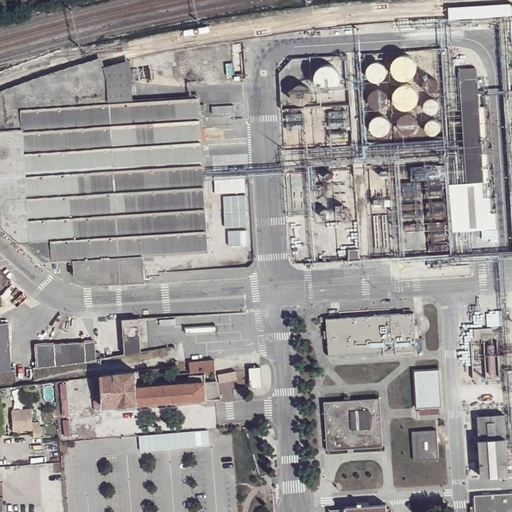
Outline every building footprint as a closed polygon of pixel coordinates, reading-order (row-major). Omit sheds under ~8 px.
[(511,24),(511,18),(500,18),(501,32),(506,31),(506,24),(511,24)] [(111,101),(133,99),(131,59),(106,65),(110,81),(111,101)] [(410,60),(405,59),(401,60),(397,63),(394,67),(393,72),(395,77),(396,79),(400,82),(405,83),(410,83),(414,80),(417,76),(418,71),(417,66),(414,62),(410,60)] [(384,79),(387,75),(387,73),(388,69),(386,65),(382,62),(378,60),(374,61),(370,63),(368,67),(367,71),(368,76),(371,79),(375,81),(380,81),(384,79)] [(0,129),(112,123),(111,101),(110,81),(106,65),(60,77),(0,99),(0,129)] [(462,105),(479,104),(477,68),(460,69),(462,105)] [(334,70),(330,70),(325,71),(321,73),(319,78),(318,82),(319,85),(321,90),(325,93),(330,94),(334,93),(339,91),(341,87),(342,82),(341,77),(338,73),(334,70)] [(433,91),(437,89),(438,86),(439,82),(438,79),(434,77),(433,76),(429,76),(426,78),(424,82),(424,85),(426,89),(429,91),(433,91)] [(383,108),(387,106),(389,103),(390,98),(389,94),(386,90),(382,88),(379,88),(375,89),(371,91),(369,95),(369,100),(370,104),(374,107),(378,109),(383,108)] [(412,89),(407,88),(402,90),(398,93),(396,97),(396,102),(396,104),(398,108),(402,111),(407,113),(412,112),(416,109),(419,105),(420,101),(419,96),(416,92),(412,89)] [(293,97),(293,102),(295,106),(299,109),(304,110),(308,108),(309,108),(312,105),(314,101),(313,96),(311,92),(307,90),(303,89),(298,90),(295,93),(293,97)] [(177,119),(200,118),(200,110),(199,105),(199,95),(175,97),(177,119)] [(133,99),(135,122),(177,119),(175,97),(133,99)] [(433,114),(436,113),(438,111),(440,108),(440,104),(438,101),(436,99),(432,98),(429,99),(426,102),(425,106),(426,110),(429,113),(433,114)] [(135,122),(133,99),(111,101),(112,123),(135,122)] [(466,184),(484,183),(479,110),(479,104),(462,105),(466,184)] [(484,183),(495,182),(491,109),(490,110),(479,110),(484,183)] [(385,137),(389,134),(389,133),(391,128),(391,124),(388,120),(385,117),(381,117),(377,118),(373,120),(371,124),(371,129),(372,133),(376,136),(380,137),(385,137)] [(414,118),(410,117),(405,118),(402,121),(400,125),(400,129),(401,132),(405,135),(409,137),(413,136),(417,133),(419,130),(419,125),(417,121),(414,118)] [(154,255),(209,252),(200,118),(177,119),(135,122),(112,123),(0,129),(0,161),(2,196),(4,226),(42,260),(42,262),(74,260),(143,256),(154,255)] [(426,131),(429,134),(431,136),(434,136),(438,135),(441,132),(442,129),(441,125),(439,122),(435,121),(431,121),(428,123),(426,127),(426,131)] [(215,193),(246,191),(245,174),(222,175),(221,165),(204,166),(204,179),(214,178),(215,193)] [(466,184),(451,185),(454,229),(497,227),(498,227),(495,182),(484,183),(466,184)] [(247,197),(227,198),(228,227),(248,226),(247,197)] [(340,209),(339,212),(339,213),(341,216),(344,218),(347,217),(348,217),(350,214),(351,211),(349,208),(346,207),(343,207),(340,209)] [(349,260),(360,260),(360,259),(359,250),(349,250),(349,260)] [(143,260),(143,256),(74,260),(74,276),(76,278),(79,280),(88,283),(97,284),(145,281),(144,276),(144,273),(143,260)] [(328,354),(416,350),(415,337),(415,329),(414,319),(413,312),(326,317),(328,354)] [(126,355),(142,353),(141,352),(139,318),(123,319),(126,355)] [(0,372),(11,371),(8,322),(0,322),(0,372)] [(475,339),(493,338),(493,328),(474,329),(475,339)] [(415,337),(416,350),(423,349),(423,337),(415,337)] [(56,365),(86,361),(84,342),(85,341),(54,343),(54,344),(56,365)] [(86,361),(96,360),(95,341),(84,342),(86,361)] [(37,368),(56,365),(54,344),(36,345),(37,368)] [(191,373),(215,370),(216,370),(215,360),(190,362),(191,372),(191,373)] [(251,388),(262,387),(260,367),(249,368),(251,388)] [(417,408),(442,407),(439,369),(414,370),(417,408)] [(207,400),(206,383),(202,383),(191,384),(138,388),(137,385),(137,371),(117,373),(117,375),(102,375),(104,407),(119,406),(119,407),(207,400)] [(236,371),(219,374),(220,383),(238,379),(236,371)] [(59,381),(60,411),(68,411),(66,381),(59,381)] [(206,383),(207,400),(219,399),(219,396),(217,382),(206,383)] [(327,449),(383,447),(380,398),(349,399),(346,400),(324,401),(327,449)] [(14,430),(33,429),(34,433),(34,436),(41,436),(41,435),(40,421),(34,421),(33,407),(12,409),(14,430)] [(482,478),(509,476),(507,439),(507,437),(505,415),(478,417),(479,439),(479,441),(482,478)] [(437,430),(413,431),(414,460),(439,458),(437,430)] [(511,511),(511,492),(474,495),(475,511),(511,511)]
